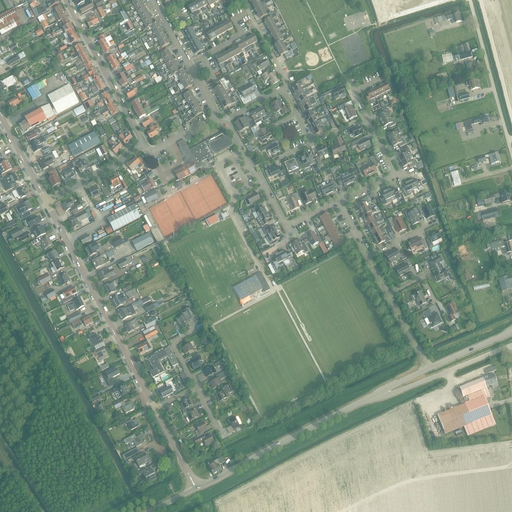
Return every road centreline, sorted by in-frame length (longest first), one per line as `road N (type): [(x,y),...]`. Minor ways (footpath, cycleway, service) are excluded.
road 1 (tertiary): [(148,394),(46,202)]
road 2 (tertiary): [(195,488),(361,401)]
road 3 (residential): [(511,155),(469,0)]
road 4 (tertiary): [(361,401),(511,345)]
road 5 (residential): [(142,140),(66,0)]
road 6 (residential): [(338,202),(392,172),(354,91)]
road 7 (track): [(511,118),(479,0)]
road 8 (residential): [(286,224),(222,122)]
